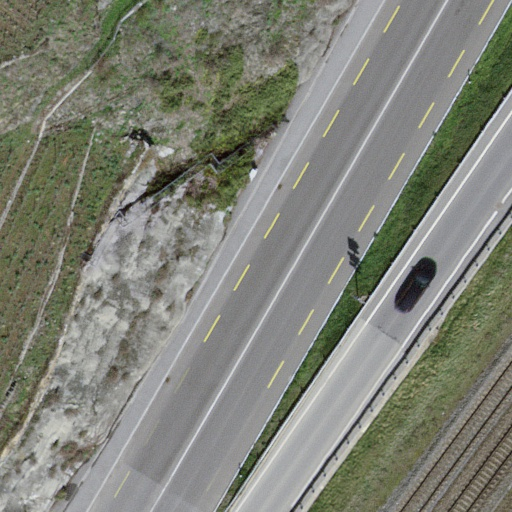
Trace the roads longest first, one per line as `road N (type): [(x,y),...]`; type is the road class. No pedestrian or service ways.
road 1 (primary): [(449,0),(149,511)]
road 2 (primary): [(262,511),(511,151)]
